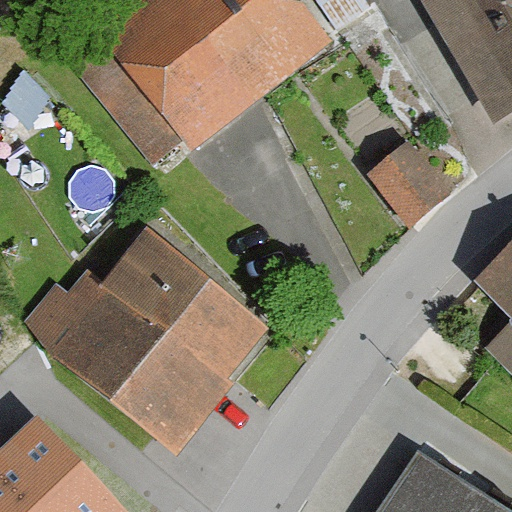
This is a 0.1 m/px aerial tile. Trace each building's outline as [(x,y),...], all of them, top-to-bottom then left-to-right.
[(332,56),(286,0),(154,0),(66,72),(153,180),(188,151),(199,164),(332,56)] [(511,0),(422,0),(510,145),(511,143),(511,0)] [(453,207),(409,157),(368,192),(412,242),(453,207)] [(278,344),(150,246),(111,297),(90,281),(73,303),(56,290),(19,339),(185,465),(278,344)] [(511,267),(482,297),(511,327),(511,341),(493,361),(511,380),(511,267)] [(107,511),(35,436),(0,469),(0,511),(107,511)] [(511,511),(511,508),(433,455),(394,511),(511,511)]
